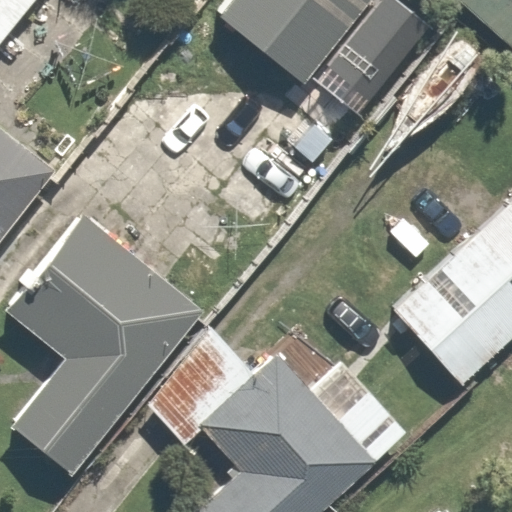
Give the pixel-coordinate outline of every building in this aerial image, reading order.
[(0,0),(0,27),(22,0),(0,0)] [(212,0),(210,3),(296,81),(370,0),(212,0)] [(511,0),(461,0),(511,44),(511,0)] [(0,226),(48,165),(0,128),(0,226)] [(511,185),(360,322),(430,401),(511,327),(511,185)] [(65,472),(198,307),(73,206),(0,296),(0,308),(56,353),(1,421),(65,472)] [(314,511),(372,460),(271,348),(192,418),(233,463),(179,511),(314,511)]
